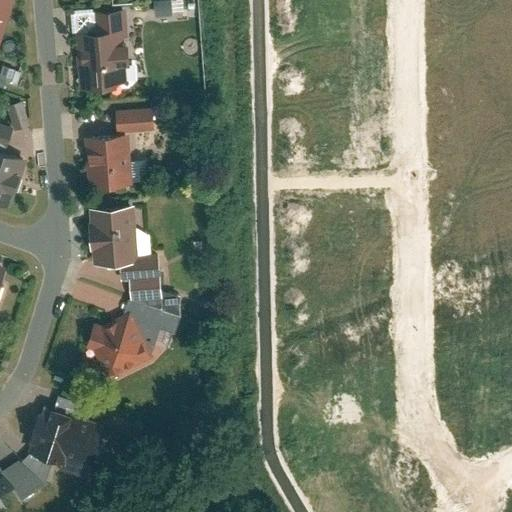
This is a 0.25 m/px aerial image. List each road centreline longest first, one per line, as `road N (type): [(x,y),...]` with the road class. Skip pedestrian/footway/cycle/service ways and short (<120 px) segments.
road 1 (residential): [(462,490),(416,409),(408,0)]
road 2 (residential): [(59,249),(41,0)]
road 3 (residential): [(0,399),(27,356),(59,249)]
